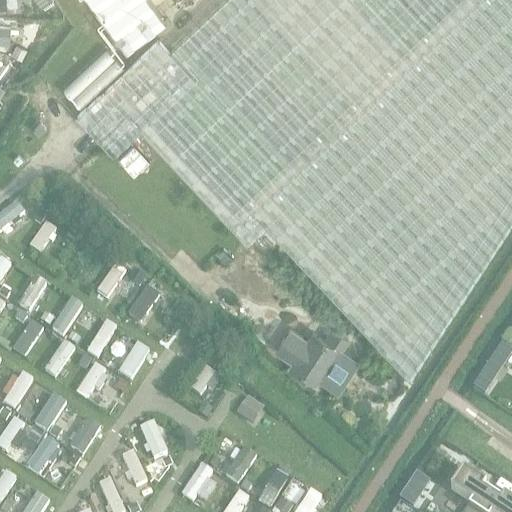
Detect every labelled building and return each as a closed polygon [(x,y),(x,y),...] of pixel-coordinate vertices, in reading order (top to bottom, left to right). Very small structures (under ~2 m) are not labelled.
[(409,380),(511,222),(511,0),(224,0),(170,51),(159,39),(76,115),(77,116),(106,147),(113,154),(139,129),(236,233),(247,244),(265,226),(409,380)] [(91,0),(126,47),(166,19),(152,0),(91,0)] [(0,45),(9,46),(11,27),(0,25),(0,45)] [(109,47),(63,86),(79,104),(124,65),(109,47)] [(34,123),(27,129),(33,136),(40,130),(34,123)] [(134,147),(119,161),(134,177),(149,163),(134,147)] [(18,202),(0,214),(0,231),(27,214),(18,202)] [(41,253),(57,229),(46,222),(31,247),(41,253)] [(0,285),(11,263),(0,257),(0,285)] [(108,297),(121,273),(113,268),(99,292),(108,297)] [(19,305),(31,312),(49,284),(37,276),(19,305)] [(199,288),(212,302),(225,291),(211,276),(199,288)] [(142,324),(161,295),(147,286),(128,315),(142,324)] [(53,330),(66,337),(83,304),(70,297),(53,330)] [(26,357),(44,329),(32,321),(13,349),(26,357)] [(99,359),(118,327),(107,321),(88,352),(99,359)] [(289,329),(275,350),(293,362),(289,367),(315,384),(318,379),(337,391),(357,361),(340,350),(348,339),(333,329),(325,340),(312,332),(307,340),(289,329)] [(119,372),(132,380),(151,351),(137,342),(119,372)] [(94,363),(78,393),(93,401),(108,370),(94,363)] [(191,388),(202,396),(208,387),(213,391),(223,378),(207,366),(191,388)] [(485,371),(473,388),(483,395),(495,377),(485,371)] [(16,410),(33,378),(22,372),(5,404),(16,410)] [(247,395),(236,413),(255,425),(266,407),(247,395)] [(53,427),(63,405),(54,400),(43,423),(53,427)] [(14,417),(0,440),(0,447),(8,452),(25,423),(14,417)] [(89,417),(71,447),(85,455),(103,426),(89,417)] [(154,458),(169,452),(155,421),(140,428),(154,458)] [(44,477),(61,445),(44,437),(28,468),(44,477)] [(226,475),(239,485),(259,457),(245,447),(226,475)] [(135,450),(123,456),(137,486),(149,480),(135,450)] [(201,463),(183,496),(194,502),(212,470),(201,463)] [(272,508),(293,473),(280,465),(258,500),(272,508)] [(6,470),(0,480),(0,505),(18,478),(6,470)] [(511,511),(511,503),(503,498),(501,502),(483,490),(485,485),(463,471),(450,490),(471,504),(466,511),(511,511)] [(415,475),(399,500),(412,508),(429,483),(415,475)] [(124,511),(113,478),(101,483),(110,511),(124,511)] [(312,511),(322,497),(311,489),(296,511),(312,511)] [(38,492),(24,511),(43,511),(51,501),(38,492)] [(226,511),(265,511),(269,506),(236,492),(226,511)] [(280,498),(275,510),(279,511),(289,511),(293,504),(280,498)]
